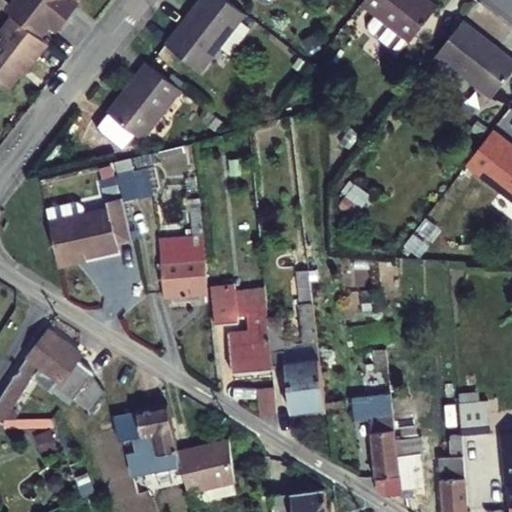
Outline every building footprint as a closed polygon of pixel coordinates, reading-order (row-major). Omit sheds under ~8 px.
[(65,7),(58,1),(58,0),(1,0),(0,2),(0,3),(7,9),(35,31),(43,20),(51,26),(65,7)] [(201,4),(167,48),(200,75),(246,18),(223,0),(199,0),(198,1),(201,4)] [(423,0),(368,0),(362,8),(409,44),(436,10),(423,0)] [(25,61),(44,38),(35,31),(7,9),(0,17),(0,78),(3,81),(21,58),(25,61)] [(511,62),(465,27),(440,59),(494,101),(511,77),(511,62)] [(147,66),(108,116),(139,140),(146,139),(183,93),(147,66)] [(108,116),(99,127),(121,145),(139,140),(108,116)] [(511,146),(494,132),(466,168),(511,203),(511,146)] [(142,179),(127,184),(134,211),(148,206),(142,179)] [(54,268),(113,254),(114,247),(127,244),(116,201),(101,205),(103,212),(42,227),(54,268)] [(207,263),(203,223),(196,224),(197,232),(187,233),(191,264),(162,267),(166,302),(207,298),(203,263),(207,263)] [(303,313),(305,337),(318,336),(315,311),(303,313)] [(70,346),(74,341),(54,325),(0,392),(0,400),(12,409),(51,359),(80,381),(92,367),(86,359),(70,346)] [(269,336),(269,333),(230,335),(233,375),(272,374),(272,371),(269,336)] [(288,370),(285,334),(269,336),(272,371),(288,370)] [(89,389),(99,376),(92,367),(80,381),(89,389)] [(326,417),(321,367),(288,370),(293,419),(326,417)] [(275,395),(259,397),(261,422),(277,421),(275,395)] [(397,427),(395,403),(368,404),(373,474),(383,473),(384,491),(386,494),(401,493),(397,427)] [(156,476),(159,487),(184,479),(175,443),(166,405),(121,418),(132,447),(148,443),(152,463),(145,464),(149,477),(156,476)] [(461,431),(461,445),(489,443),(487,412),(459,414),(461,431)] [(426,441),(425,425),(397,427),(401,493),(401,495),(410,494),(409,483),(421,482),(418,442),(426,441)] [(231,473),(226,431),(175,443),(184,479),(185,482),(231,473)] [(437,452),(440,511),(465,511),(461,445),(461,431),(448,432),(449,451),(437,452)] [(511,511),(511,443),(503,444),(506,495),(507,511),(511,511)] [(325,511),(324,494),(269,499),(269,511),(325,511)]
